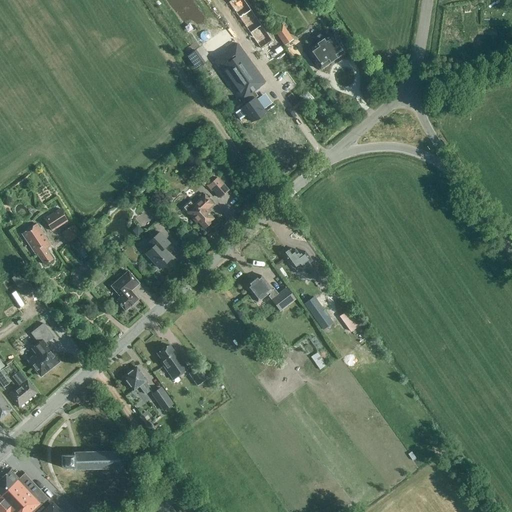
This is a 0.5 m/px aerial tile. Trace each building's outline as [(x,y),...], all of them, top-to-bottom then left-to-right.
[(277,56),(284,52),(275,38),(272,40),(243,0),(231,0),(228,2),(263,52),(261,54),(268,64),(278,57),(277,56)] [(293,40),(282,25),(273,31),(284,46),(293,40)] [(319,70),(346,51),(333,33),(306,51),(319,70)] [(301,45),(298,41),(296,42),(285,50),(289,56),(301,48),(299,46),(301,45)] [(200,57),(208,50),(203,44),(195,51),(200,57)] [(259,88),(265,83),(238,44),(213,61),(240,99),(241,101),(242,101),(245,105),(242,108),(252,122),(264,113),(254,99),(252,100),(249,96),(259,88)] [(195,51),(188,55),(198,68),(204,64),(195,51)] [(284,67),(291,80),(304,73),(297,59),(284,67)] [(206,181),(202,176),(197,180),(202,185),(206,181)] [(207,186),(218,199),(228,191),(216,178),(207,186)] [(205,195),(193,205),(190,200),(182,208),(196,224),(198,222),(204,229),(211,223),(210,222),(214,219),(207,211),(214,205),(205,195)] [(67,221),(59,209),(44,219),(52,231),(67,221)] [(295,233),(303,226),(298,221),(291,228),(295,233)] [(60,233),(67,243),(80,235),(73,224),(60,233)] [(36,225),(21,235),(35,255),(36,254),(44,265),(52,260),(45,248),(50,245),(36,225)] [(170,244),(159,232),(148,242),(153,247),(146,253),(160,269),(171,258),(163,250),(170,244)] [(77,238),(83,247),(86,245),(80,236),(77,238)] [(293,268),(299,263),(302,268),(305,266),(314,278),(320,273),(311,260),(307,256),(308,256),(304,251),(299,255),(294,249),(291,251),(290,250),(283,255),(293,268)] [(111,258),(111,259),(115,263),(120,258),(116,253),(111,258)] [(313,260),(322,273),(330,268),(321,255),(313,260)] [(28,281),(22,271),(11,278),(18,288),(28,281)] [(93,288),(104,278),(98,271),(87,281),(93,288)] [(138,300),(130,291),(138,284),(128,272),(111,286),(120,297),(116,301),(125,311),(138,300)] [(279,311),(295,299),(286,288),(278,294),(274,289),(272,290),(260,275),(245,287),(257,302),(269,293),(270,295),(268,296),(279,311)] [(336,290),(342,297),(346,293),(341,286),(336,290)] [(303,303),(322,329),(333,322),(314,295),(303,303)] [(357,326),(363,321),(356,312),(349,317),(357,326)] [(44,342),(52,336),(53,337),(43,323),(30,333),(38,343),(32,349),(36,354),(28,361),(40,376),(58,362),(52,354),(51,354),(49,351),(50,350),(44,342)] [(321,346),(314,337),(309,340),(316,350),(321,346)] [(265,347),(274,358),(281,352),(273,341),(265,347)] [(169,345),(157,354),(162,361),(161,362),(173,380),(188,369),(176,352),(174,353),(169,345)] [(325,349),(319,354),(328,365),(334,361),(325,349)] [(326,365),(317,353),(310,357),(319,370),(326,365)] [(151,390),(145,382),(146,381),(136,367),(123,377),(133,391),(139,386),(145,394),(151,390)] [(198,367),(189,373),(197,385),(206,379),(198,367)] [(9,395),(19,407),(36,393),(19,371),(12,377),(19,386),(9,395)] [(173,405),(161,387),(151,394),(163,412),(173,405)] [(0,418),(11,410),(0,396),(0,418)] [(141,415),(137,419),(143,427),(144,426),(150,433),(155,429),(151,423),(152,423),(150,421),(152,419),(146,410),(141,414),(141,415)] [(73,454),(73,455),(61,456),(61,468),(65,468),(65,469),(70,469),(70,468),(73,468),(73,470),(79,470),(79,471),(81,471),(80,470),(85,469),(85,471),(87,471),(86,469),(91,469),(91,470),(92,470),(92,469),(97,469),(97,470),(99,469),(104,469),(104,470),(105,470),(105,469),(111,469),(111,470),(113,470),(113,469),(119,468),(120,469),(121,469),(120,468),(124,464),(125,464),(125,463),(124,462),(124,457),(125,456),(124,455),(123,456),(119,452),(120,451),(118,450),(118,451),(112,452),(112,450),(111,450),(111,452),(105,452),(105,451),(103,451),(103,452),(99,452),(99,451),(97,451),(97,452),(92,452),(92,451),(91,451),(91,452),(86,452),(86,451),(85,451),(85,452),(80,453),(80,451),(79,451),(79,452),(74,453),(73,452),(72,453),(73,454)] [(10,470),(0,479),(0,511),(56,511),(46,501),(48,499),(27,477),(21,482),(10,470)]
